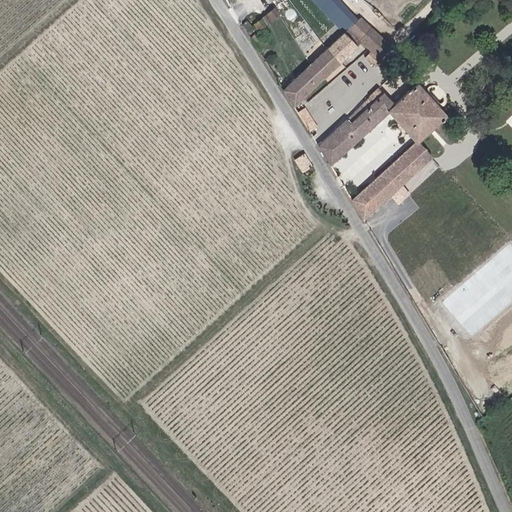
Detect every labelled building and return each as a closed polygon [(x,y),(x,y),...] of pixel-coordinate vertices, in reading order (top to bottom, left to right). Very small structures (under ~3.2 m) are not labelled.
[(394,41),(361,15),(358,17),(341,0),(330,0),(323,7),(345,29),(357,43),(362,39),(372,47),(383,55),(394,41)] [(277,12),(272,7),(251,24),(255,30),(277,12)] [(357,43),(345,29),(283,87),(294,104),(357,43)] [(383,55),(372,47),(369,51),(380,59),(383,55)] [(395,117),(416,139),(446,112),(418,80),(414,85),(394,102),(379,84),(370,93),(371,94),(365,99),(368,103),(350,119),(347,115),(318,141),(331,162),(388,109),(395,117)] [(431,156),(416,139),(400,154),(353,197),(365,217),(431,156)] [(315,163),(307,151),(299,156),(306,169),(315,163)]
